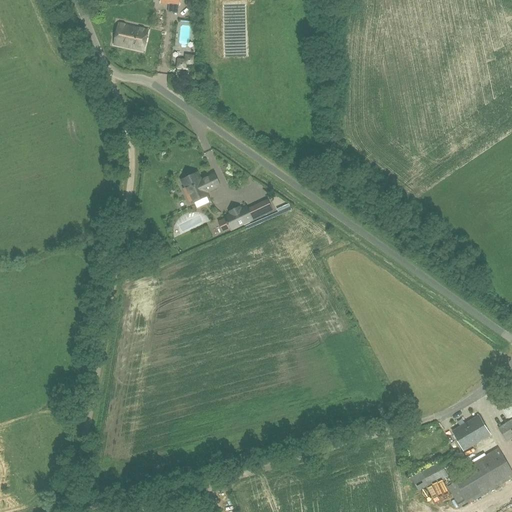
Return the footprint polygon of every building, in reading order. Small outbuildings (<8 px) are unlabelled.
[(143,51),(148,30),(119,23),(114,44),(143,51)] [(181,60),(178,62),(177,74),(189,75),(190,64),(192,64),(193,57),(188,56),(186,58),(186,61),(181,60)] [(201,181),(197,174),(183,181),(186,188),(184,189),(187,196),(189,195),(193,202),(207,195),(206,192),(217,187),(211,175),(204,179),(201,181)] [(226,217),(232,229),(262,215),(257,205),(247,209),(246,207),(243,209),(240,210),(239,208),(230,212),(231,215),(226,217)] [(464,450),(490,434),(479,415),(452,431),(464,450)] [(506,440),(511,436),(511,419),(498,428),(506,440)] [(460,508),(469,503),(469,502),(511,476),(511,471),(498,448),(453,475),(456,481),(447,486),(458,504),(460,508)] [(419,491),(426,488),(442,480),(448,476),(443,468),(455,461),(451,455),(440,461),(439,460),(411,475),(419,491)]
